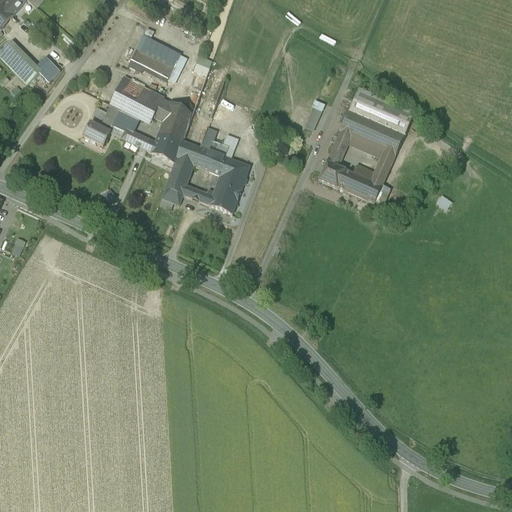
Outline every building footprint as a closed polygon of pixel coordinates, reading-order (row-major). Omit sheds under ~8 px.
[(0,6),(0,32),(29,0),(11,0),(3,9),(0,6)] [(180,58),(143,39),(137,53),(173,72),(180,58)] [(41,72),(12,43),(0,55),(0,60),(27,88),(40,75),(42,73),(41,72)] [(173,72),(137,53),(130,66),(167,85),(168,84),(173,72)] [(173,72),(168,84),(174,87),(186,61),(180,58),(173,72)] [(194,74),(206,78),(208,70),(211,71),(213,63),(199,59),(194,74)] [(60,74),(50,63),(41,72),(42,73),(40,75),(49,85),(60,74)] [(208,74),(186,135),(183,144),(200,150),(201,151),(208,131),(226,81),(208,74)] [(103,123),(100,129),(110,134),(120,113),(139,124),(143,116),(154,121),(165,100),(124,79),(107,115),(103,123)] [(414,116),(359,92),(349,114),(404,139),(414,116)] [(316,102),(305,130),(311,132),(319,112),(324,114),(327,107),(316,102)] [(191,116),(170,105),(156,145),(179,156),(183,144),(186,135),(191,116)] [(107,115),(97,110),(93,117),(103,123),(107,115)] [(404,139),(349,114),(340,134),(352,139),(348,148),(380,162),(384,153),(396,159),(404,139)] [(100,129),(91,124),(83,139),(104,149),(111,135),(110,134),(100,129)] [(227,139),(208,131),(201,151),(219,158),(227,139)] [(143,140),(125,132),(124,134),(125,135),(122,141),(139,149),(143,140)] [(340,134),(330,156),(342,161),(348,148),(352,139),(340,134)] [(200,150),(183,144),(179,156),(176,166),(175,166),(166,191),(183,198),(187,189),(193,170),(194,169),(200,150)] [(179,156),(156,145),(152,155),(175,166),(176,166),(179,156)] [(201,151),(200,150),(194,169),(219,179),(227,161),(219,158),(201,151)] [(360,170),(357,176),(354,174),(353,176),(346,173),(338,191),(374,207),(396,159),(384,153),(380,162),(374,176),(360,170)] [(130,161),(115,154),(112,160),(130,168),(133,161),(130,160),(130,161)] [(250,169),(227,161),(219,179),(219,180),(217,186),(241,195),(250,169)] [(346,172),(327,164),(319,183),(337,191),(338,191),(346,173),(346,172)] [(241,195),(217,186),(212,198),(209,208),(232,217),(241,195)] [(195,192),(187,189),(183,198),(192,201),(195,192)] [(107,203),(115,198),(111,191),(103,196),(107,203)] [(183,198),(166,191),(162,201),(174,206),(179,208),(183,198)] [(212,198),(202,194),(199,204),(209,208),(212,198)] [(447,212),(453,204),(443,197),(437,205),(447,212)] [(174,206),(162,201),(160,208),(171,212),(174,206)] [(18,240),(12,255),(20,259),(27,243),(18,240)]
